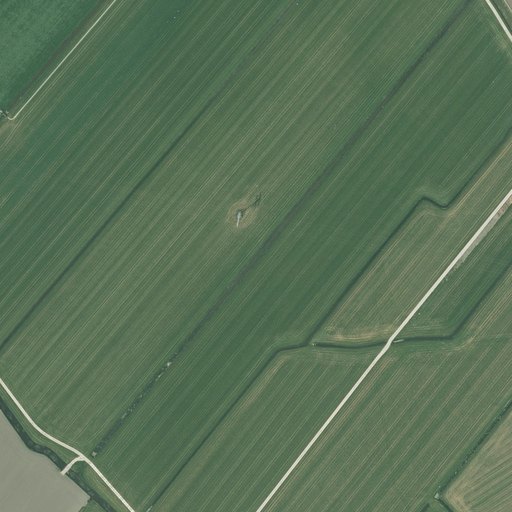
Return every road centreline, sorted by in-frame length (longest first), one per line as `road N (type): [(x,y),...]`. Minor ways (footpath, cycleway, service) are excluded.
road 1 (track): [(511,197),(259,511)]
road 2 (track): [(132,511),(84,458),(37,428),(0,379)]
